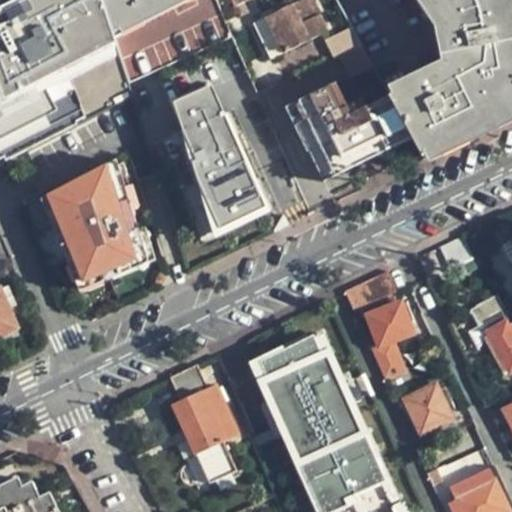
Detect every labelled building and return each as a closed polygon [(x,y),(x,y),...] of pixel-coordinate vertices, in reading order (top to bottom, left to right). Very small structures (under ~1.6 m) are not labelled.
[(0,0),(0,142),(7,159),(131,99),(94,0),(0,0)] [(101,0),(128,84),(232,38),(216,0),(101,0)] [(302,0),(267,18),(284,53),(329,30),(314,0),(302,0)] [(451,68),(390,98),(408,132),(413,141),(420,155),(511,110),(511,25),(508,7),(503,0),(425,0),(442,25),(451,68)] [(268,61),(284,53),(267,18),(251,26),(268,61)] [(354,31),(327,45),(333,58),(361,45),(354,31)] [(376,146),(408,132),(390,98),(366,109),(350,77),(293,103),(314,148),(310,150),(320,172),(352,158),(356,167),(380,156),(376,146)] [(175,135),(184,156),(233,134),(209,82),(169,100),(184,132),(175,135)] [(380,156),(413,141),(408,132),(376,146),(380,156)] [(174,161),(198,237),(271,204),(246,150),(241,152),(233,134),(184,156),(174,161)] [(324,181),(356,167),(352,158),(320,172),(324,181)] [(117,163),(45,198),(82,282),(146,254),(117,163)] [(511,240),(502,246),(511,265),(511,240)] [(345,290),(346,292),(387,273),(387,272),(345,290)] [(395,292),(387,273),(346,292),(353,309),(395,292)] [(0,289),(0,336),(18,329),(0,289)] [(477,327),(487,322),(504,312),(506,311),(497,295),(469,311),(477,327)] [(368,317),(381,346),(413,333),(401,303),(368,317)] [(511,326),(504,312),(487,322),(489,326),(485,329),(509,373),(511,371),(511,326)] [(408,511),(321,314),(227,356),(246,398),(234,403),(266,474),(276,470),(294,511),(408,511)] [(180,400),(207,388),(196,364),(169,377),(180,400)] [(436,386),(434,380),(393,397),(396,405),(407,401),(406,399),(436,386)] [(208,484),(235,472),(222,443),(238,436),(215,384),(207,388),(180,400),(172,404),(208,484)] [(452,419),(436,386),(406,399),(407,401),(422,434),(452,419)] [(435,470),(443,486),(484,467),(477,451),(435,470)] [(506,511),(487,470),(448,487),(454,499),(449,502),(453,511),(506,511)] [(0,511),(58,511),(50,494),(32,502),(19,479),(0,488),(0,511)]
